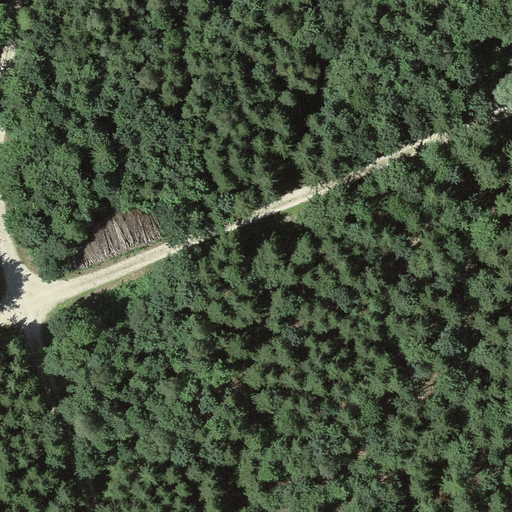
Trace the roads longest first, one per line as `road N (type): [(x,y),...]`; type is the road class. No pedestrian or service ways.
road 1 (track): [(0,315),(511,110)]
road 2 (track): [(96,511),(20,306),(0,218)]
